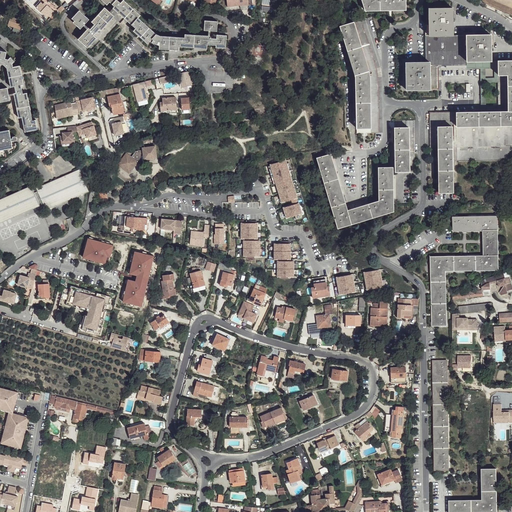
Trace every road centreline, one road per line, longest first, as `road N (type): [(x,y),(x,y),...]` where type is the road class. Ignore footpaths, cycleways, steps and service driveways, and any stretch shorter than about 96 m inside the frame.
road 1 (residential): [(205,462),(178,440),(170,418),(195,324),(206,318),(371,368),(374,388),(355,414),(239,459)]
road 2 (residential): [(216,216),(107,208),(0,281)]
road 3 (residential): [(224,57),(227,24),(213,12),(157,17),(139,0)]
